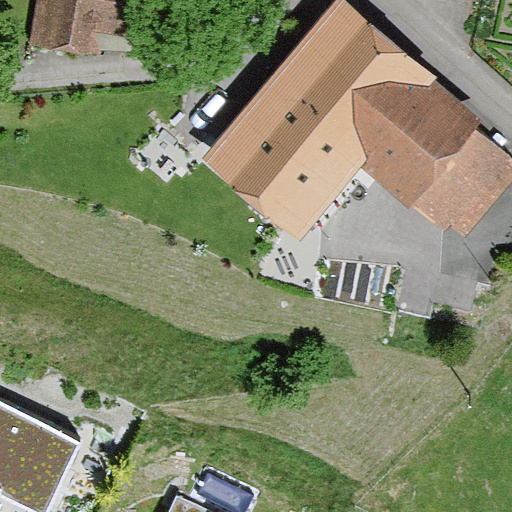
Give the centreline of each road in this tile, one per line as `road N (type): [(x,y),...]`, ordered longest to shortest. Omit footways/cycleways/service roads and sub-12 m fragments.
road 1 (residential): [(0,80),(183,60),(272,19),(294,0)]
road 2 (unclassified): [(392,0),(511,108)]
